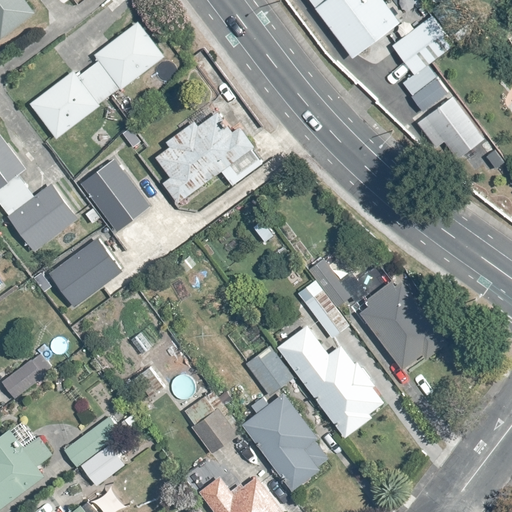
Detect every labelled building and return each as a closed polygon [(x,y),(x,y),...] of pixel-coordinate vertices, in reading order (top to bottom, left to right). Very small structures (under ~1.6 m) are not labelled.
[(0,0),(0,36),(33,12),(23,0),(0,0)] [(398,20),(383,0),(308,0),(350,56),(398,20)] [(429,62),(454,44),(433,15),(392,45),(412,73),(400,82),(420,110),(449,90),(429,62)] [(119,88),(163,55),(138,22),(94,54),(75,69),(100,102),(119,88)] [(100,102),(75,69),(29,102),(54,136),(100,102)] [(484,136),(452,94),(416,121),(435,146),(443,140),(456,157),(484,136)] [(227,124),(217,111),(154,156),(169,177),(161,182),(175,201),(220,169),(231,184),(261,163),(231,121),(227,124)] [(0,186),(8,181),(27,167),(0,131),(0,186)] [(149,207),(113,155),(78,179),(114,231),(149,207)] [(20,172),(8,181),(0,186),(0,206),(32,250),(77,217),(52,182),(36,194),(20,172)] [(120,271),(95,237),(46,273),(72,307),(120,271)] [(324,288),(338,306),(355,294),(327,257),(310,270),(324,288)] [(366,271),(379,289),(362,301),(365,305),(358,310),(401,369),(443,338),(397,276),(391,280),(378,262),(366,271)] [(324,288),(323,288),(305,302),(332,337),(351,323),(338,306),(324,288)] [(329,351),(306,321),(275,345),(343,436),(369,416),(366,413),(383,400),(340,343),(329,351)] [(291,377),(269,346),(246,362),(269,394),(291,377)] [(52,369),(39,352),(1,380),(14,397),(52,369)] [(163,388),(147,364),(131,375),(147,399),(163,388)] [(329,457),(283,393),(241,423),(287,487),(329,457)] [(192,424),(211,450),(237,431),(218,405),(192,424)] [(121,431),(108,415),(65,449),(77,464),(79,462),(97,485),(125,463),(108,441),(121,431)] [(22,445),(9,428),(0,434),(0,506),(42,475),(35,465),(53,452),(39,432),(22,445)] [(218,476),(198,490),(214,511),(284,511),(256,474),(243,484),(232,492),(219,475),(218,476)] [(100,511),(89,497),(68,511),(100,511)]
